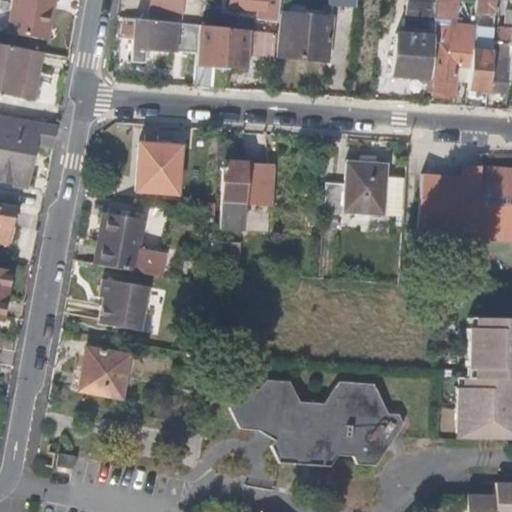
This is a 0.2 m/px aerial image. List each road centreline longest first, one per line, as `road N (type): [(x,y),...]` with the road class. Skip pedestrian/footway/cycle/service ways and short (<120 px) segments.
road 1 (residential): [(511,129),(77,100)]
road 2 (residential): [(0,487),(11,473),(77,100)]
